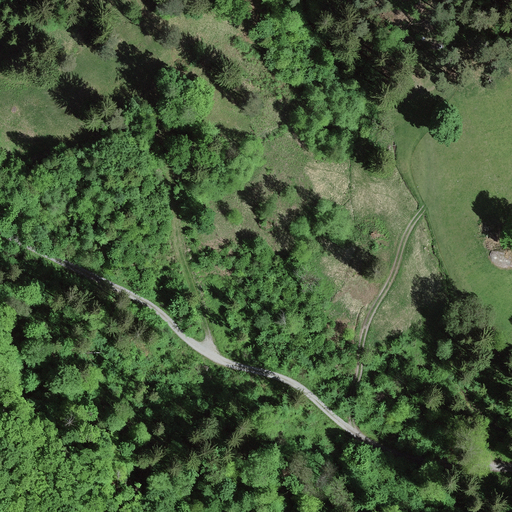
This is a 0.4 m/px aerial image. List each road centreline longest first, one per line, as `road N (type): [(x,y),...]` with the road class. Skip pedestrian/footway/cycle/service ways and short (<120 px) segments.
road 1 (track): [(0,235),(199,350),(293,381),(354,436),(422,459),(511,468)]
road 2 (track): [(424,206),(364,335),(351,399),(354,436)]
